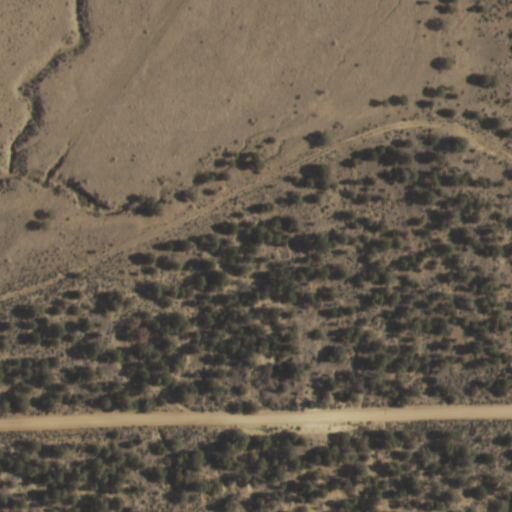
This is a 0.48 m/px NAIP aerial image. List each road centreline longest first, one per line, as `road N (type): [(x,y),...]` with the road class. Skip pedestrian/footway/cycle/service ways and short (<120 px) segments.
road 1 (tertiary): [(511,429),(0,440)]
road 2 (track): [(169,0),(79,131)]
